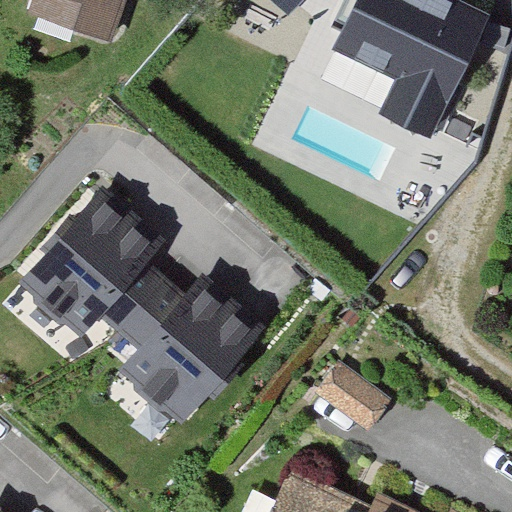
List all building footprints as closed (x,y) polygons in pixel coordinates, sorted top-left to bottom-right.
[(59,0),(78,6),(69,37),(106,48),(121,0),(59,0)] [(272,0),(288,15),(301,0),(272,0)] [(457,0),(359,0),(335,51),(396,80),(380,113),(432,138),(490,16),(457,0)] [(173,254),(93,186),(0,289),(84,358),(173,254)] [(264,330),(173,254),(84,358),(178,433),(264,330)] [(334,367),(312,397),(360,430),(381,400),(334,367)] [(370,511),(372,509),(286,473),(266,511),(370,511)] [(413,511),(378,495),(372,509),(370,511),(413,511)]
